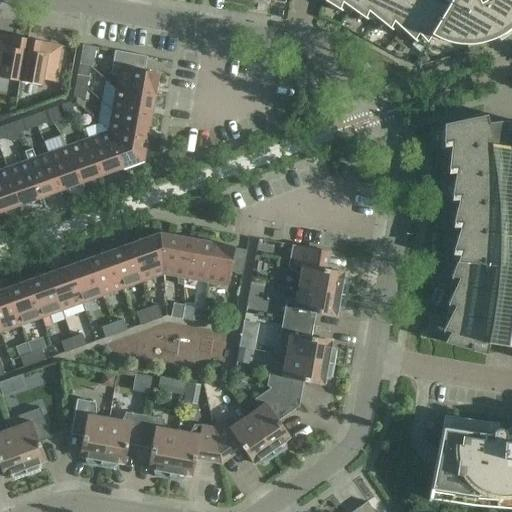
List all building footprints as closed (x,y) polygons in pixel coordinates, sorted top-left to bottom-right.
[(492,40),(499,37),(503,34),(507,32),(509,30),(511,27),(511,0),(486,0),(485,1),(480,4),(477,0),(451,0),(450,3),(444,0),(325,0),(325,1),(340,11),(343,3),(366,19),(369,12),(390,29),(394,22),(415,41),(419,34),(427,43),(428,43),(432,36),(436,38),(441,40),(446,42),(451,43),(456,44),(459,45),(464,45),(469,45),(474,45),(477,44),(482,43),(484,43),(489,41),(492,40)] [(399,45),(405,39),(400,33),(394,39),(399,45)] [(0,78),(20,82),(28,40),(14,37),(13,43),(0,40),(0,78)] [(28,40),(20,82),(43,86),(44,80),(56,83),(62,52),(41,48),(42,42),(28,40)] [(119,76),(117,90),(155,97),(159,74),(144,71),(146,57),(114,51),(110,74),(119,76)] [(76,87),(87,89),(91,68),(80,66),(76,87)] [(87,89),(76,87),(74,98),(85,100),(87,89)] [(152,118),(155,97),(117,90),(113,111),(152,118)] [(76,116),(71,103),(62,106),(67,119),(76,116)] [(61,120),(57,108),(48,111),(52,123),(61,120)] [(148,139),(152,118),(113,111),(109,132),(148,139)] [(34,116),(38,127),(48,123),(44,112),(34,116)] [(38,127),(34,116),(23,120),(27,131),(38,127)] [(487,116),(445,125),(444,143),(452,141),(449,169),(457,168),(452,196),(460,196),(454,223),(462,223),(459,234),(459,235),(454,250),(462,251),(452,277),(460,278),(449,304),(457,306),(444,331),(452,333),(445,343),(488,355),(494,325),(499,295),(501,265),(502,235),(501,205),(498,175),(494,146),(487,116)] [(0,128),(0,140),(8,138),(4,127),(0,128)] [(109,132),(89,139),(102,176),(123,169),(109,132)] [(144,161),(148,139),(109,132),(123,169),(144,161)] [(82,184),(102,176),(89,139),(68,147),(82,184)] [(68,147),(48,154),(62,191),(82,184),(68,147)] [(62,191),(48,154),(35,159),(32,149),(24,152),(28,161),(41,198),(62,191)] [(8,169),(21,206),(41,198),(28,161),(8,169)] [(0,171),(0,212),(0,213),(21,206),(8,169),(0,171)] [(164,275),(160,234),(131,245),(143,282),(164,275)] [(184,278),(192,240),(160,234),(164,275),(177,277),(177,285),(183,285),(183,278),(184,278)] [(205,282),(213,243),(192,240),(184,278),(205,282)] [(213,243),(205,282),(228,286),(235,248),(213,243)] [(143,282),(131,245),(110,252),(124,289),(143,282)] [(299,287),(346,296),(349,284),(343,279),(344,273),(318,268),(321,251),(293,246),(288,269),(301,275),(299,287)] [(90,259),(103,296),(124,289),(110,252),(90,259)] [(103,296),(90,259),(70,267),(83,304),(103,296)] [(49,274),(62,311),(83,304),(70,267),(49,274)] [(49,316),(62,311),(49,274),(29,281),(42,318),(45,328),(52,325),(49,316)] [(42,318),(29,281),(8,289),(21,326),(42,318)] [(344,309),(346,296),(299,287),(297,300),(287,301),(283,320),(308,324),(310,312),(337,317),(338,311),(344,309)] [(21,326),(8,289),(0,291),(0,330),(1,333),(21,326)] [(174,304),(172,317),(183,319),(185,306),(174,304)] [(148,309),(152,322),(163,318),(158,305),(148,309)] [(152,322),(148,309),(137,313),(142,326),(152,322)] [(205,323),(206,312),(195,310),(193,321),(205,323)] [(206,312),(205,323),(216,325),(218,314),(206,312)] [(113,324),(117,335),(127,331),(123,320),(113,324)] [(306,337),(308,324),(283,320),(280,339),(289,344),(286,356),(334,365),(336,352),(331,348),(332,342),(306,337)] [(117,335),(113,324),(102,328),(106,339),(117,335)] [(83,335),(72,339),(76,349),(87,346),(83,335)] [(31,337),(10,343),(14,354),(34,348),(31,337)] [(65,353),(76,349),(72,339),(61,342),(65,353)] [(31,353),(35,364),(46,360),(42,349),(31,353)] [(35,364),(31,353),(21,357),(25,368),(35,364)] [(267,387),(271,389),(294,403),(298,381),(324,386),(325,380),(332,377),(334,365),(286,356),(284,369),(270,370),(267,387)] [(99,387),(112,388),(115,375),(102,373),(99,387)] [(294,403),(271,389),(255,400),(258,409),(248,416),(275,456),(286,449),(285,442),(290,438),(275,416),(294,403)] [(88,465),(101,467),(110,419),(97,417),(96,403),(77,400),(72,428),(85,431),(80,457),(86,458),(88,465)] [(23,425),(11,430),(27,475),(39,471),(40,464),(46,462),(37,437),(49,432),(41,409),(22,415),(23,425)] [(129,439),(141,441),(146,416),(126,413),(122,422),(110,419),(101,467),(113,469),(118,464),(124,465),(129,439)] [(157,477),(169,479),(178,432),(165,429),(165,420),(146,416),(141,441),(153,443),(148,469),(154,470),(157,477)] [(214,429),(220,455),(238,442),(254,464),(259,460),(265,463),(275,456),(248,416),(237,424),(230,417),(214,429)] [(511,442),(506,442),(506,435),(506,433),(505,432),(505,431),(504,431),(503,430),(501,429),(499,429),(500,424),(486,422),(445,416),(428,504),(431,504),(432,500),(476,507),(511,510),(511,442)] [(220,455),(214,429),(195,425),(191,434),(178,432),(169,479),(182,481),(186,476),(193,477),(197,451),(220,455)] [(0,465),(4,477),(10,475),(15,479),(27,475),(11,430),(0,433),(0,465)] [(374,511),(368,502),(353,511),(374,511)]
